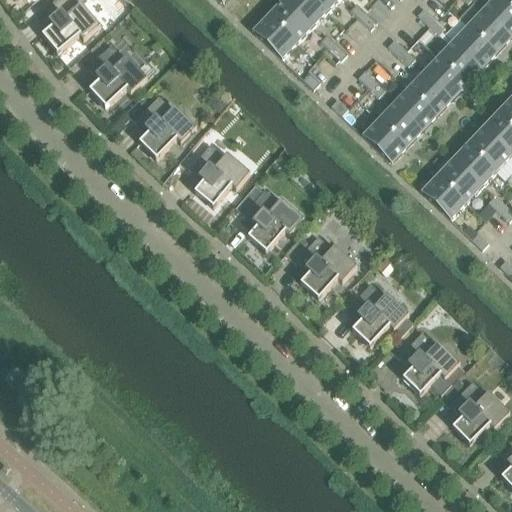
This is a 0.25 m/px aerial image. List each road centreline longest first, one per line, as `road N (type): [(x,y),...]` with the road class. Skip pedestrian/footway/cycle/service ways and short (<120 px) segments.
road 1 (residential): [(439,511),(27,115),(0,79)]
road 2 (residential): [(314,105),(415,0)]
